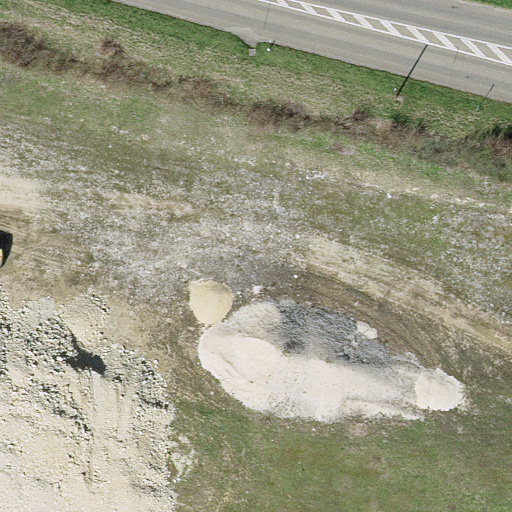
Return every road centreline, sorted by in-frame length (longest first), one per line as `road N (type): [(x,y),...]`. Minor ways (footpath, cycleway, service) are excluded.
road 1 (track): [(0,213),(99,221),(511,340)]
road 2 (secondary): [(511,55),(276,0)]
